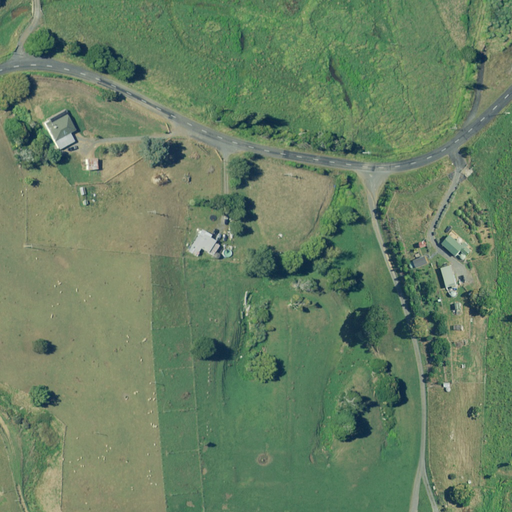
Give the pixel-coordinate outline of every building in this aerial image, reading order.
[(72,130),(63,114),(43,126),(57,149),(72,140),(68,132),(72,130)] [(96,169),(95,159),(85,160),(85,170),(96,169)] [(85,186),(79,188),(82,205),(89,203),(85,186)] [(210,235),(201,229),(188,251),(196,255),(200,248),(212,254),(218,243),(208,238),(210,235)] [(464,246),(451,235),(443,244),(456,255),(464,246)] [(472,249),(467,246),(460,256),(465,260),(472,249)] [(448,287),(453,286),(453,288),(458,286),(458,284),(451,265),(442,268),(448,287)] [(453,297),(454,297),(456,297),(457,296),(458,295),(458,294),(458,293),(458,292),(458,291),(458,290),(457,290),(457,289),(456,289),(455,288),(454,288),(453,288),(452,288),(452,289),(451,289),(450,290),(450,291),(449,292),(449,293),(449,294),(450,295),(451,296),(452,297),(453,297)] [(456,313),(456,310),(463,308),(462,301),(454,303),(450,304),(452,314),(456,313)]
